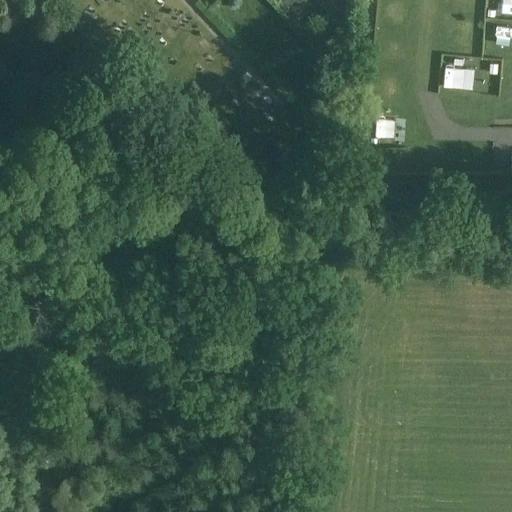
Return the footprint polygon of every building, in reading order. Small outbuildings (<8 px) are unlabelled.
[(463,0),(463,15),(485,16),(485,0),(463,0)] [(511,13),(511,0),(504,0),(503,13),(511,13)] [(406,61),(407,40),(388,38),(386,60),(406,61)] [(451,67),(450,89),(481,90),(482,68),(451,67)] [(403,98),(403,76),(383,76),(383,98),(403,98)] [(286,169),(293,162),(284,152),(276,159),(286,169)]
